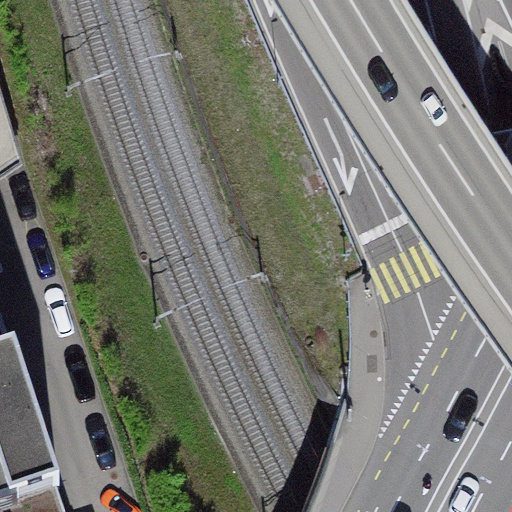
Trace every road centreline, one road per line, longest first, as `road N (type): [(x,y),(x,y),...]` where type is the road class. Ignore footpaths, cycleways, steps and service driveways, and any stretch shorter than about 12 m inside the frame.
road 1 (motorway): [(297,0),(439,355),(452,422),(454,506)]
road 2 (motorway): [(443,0),(511,329)]
road 3 (motorway): [(349,0),(511,253)]
road 4 (primary): [(454,506),(511,396)]
